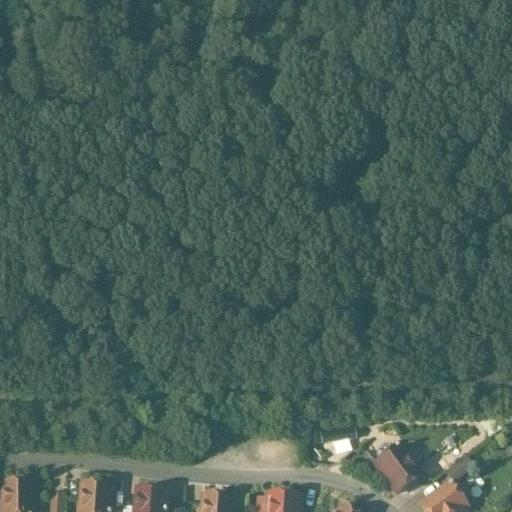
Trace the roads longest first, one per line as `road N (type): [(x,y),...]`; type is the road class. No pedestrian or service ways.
road 1 (track): [(350,0),(367,400)]
road 2 (residential): [(0,465),(301,477),(349,488),(384,511)]
